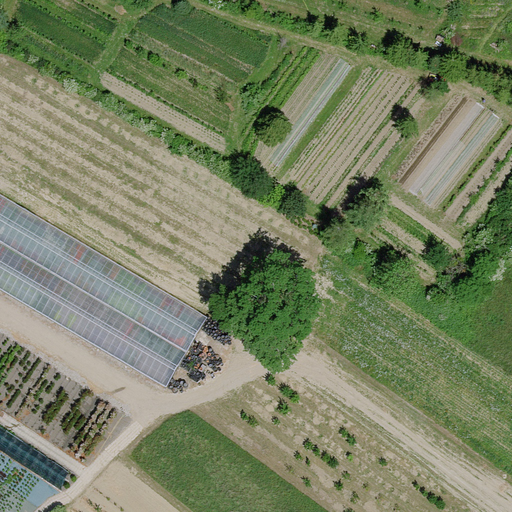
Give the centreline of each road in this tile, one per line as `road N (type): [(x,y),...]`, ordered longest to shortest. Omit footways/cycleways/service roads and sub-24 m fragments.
road 1 (track): [(0,181),(219,316),(216,355),(201,380),(46,511)]
road 2 (track): [(137,429),(0,338)]
